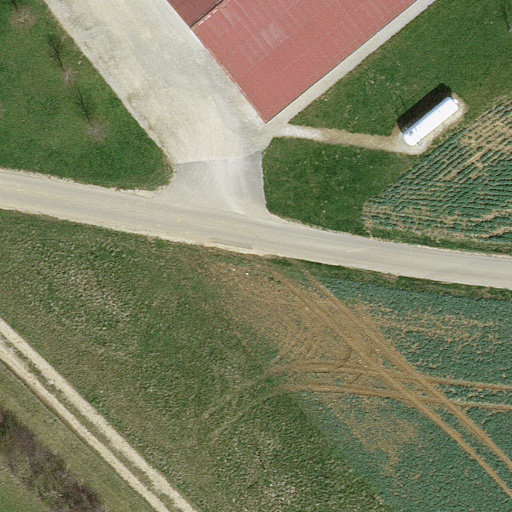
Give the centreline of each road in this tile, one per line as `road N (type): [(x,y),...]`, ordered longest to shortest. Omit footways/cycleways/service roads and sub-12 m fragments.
road 1 (track): [(511,278),(0,186)]
road 2 (track): [(175,511),(0,346)]
